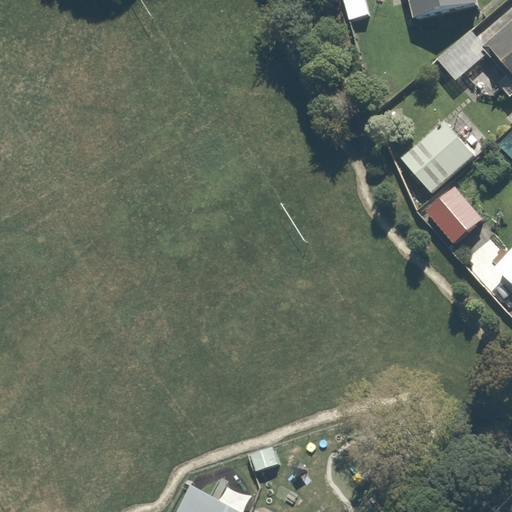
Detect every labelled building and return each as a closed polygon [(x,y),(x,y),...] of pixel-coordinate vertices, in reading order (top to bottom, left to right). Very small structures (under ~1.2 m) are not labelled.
[(410,0),(414,15),(470,3),(469,0),(410,0)] [(511,74),(511,0),(502,0),(470,33),(511,74)] [(450,181),(478,153),(443,119),(398,165),(433,199),(450,181)] [(450,181),(433,199),(417,214),(455,252),(488,219),(450,181)] [(511,243),(502,254),(511,264),(511,276),(507,282),(511,286),(511,243)] [(274,446),(246,456),(254,475),(281,465),(274,446)] [(247,511),(182,474),(160,511),(247,511)]
